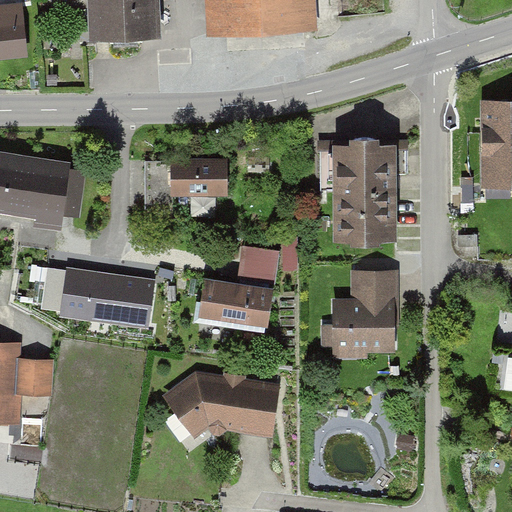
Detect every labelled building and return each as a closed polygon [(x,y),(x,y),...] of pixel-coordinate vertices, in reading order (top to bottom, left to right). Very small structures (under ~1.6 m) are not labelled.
[(93,0),(95,37),(158,34),(156,0),(93,0)] [(209,0),(210,28),(298,23),(296,0),(209,0)] [(21,21),(0,22),(0,55),(24,53),(21,21)] [(511,102),(487,103),(488,178),(511,177),(511,102)] [(399,236),(400,135),(333,134),(333,236),(399,236)] [(71,167),(0,156),(0,206),(63,216),(71,167)] [(228,157),(173,157),(173,188),(228,188),(228,157)] [(459,235),(459,247),(479,246),(478,234),(459,235)] [(286,269),(301,270),(302,242),(286,242),(286,269)] [(252,287),(207,281),(202,316),(268,326),(279,251),(248,246),(244,276),(253,278),(252,287)] [(333,295),(334,352),(399,351),(398,266),(350,266),(351,295),(333,295)] [(153,283),(50,269),(45,301),(65,304),(64,312),(134,321),(137,295),(152,297),(153,283)] [(0,418),(10,419),(13,349),(0,348),(0,418)] [(52,360),(20,359),(19,392),(50,393),(52,360)] [(277,388),(198,376),(169,397),(195,433),(210,422),(216,430),(221,431),(228,424),(271,431),(277,388)]
